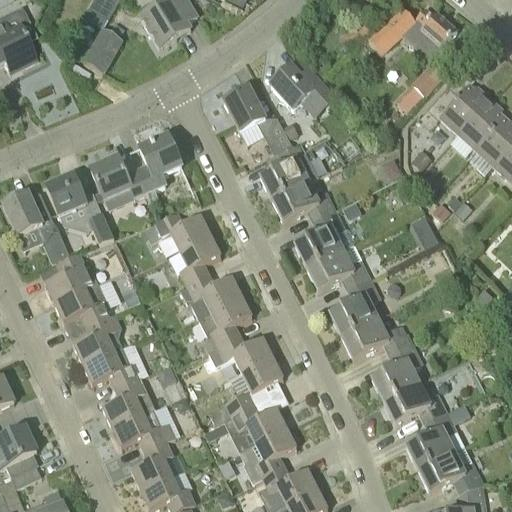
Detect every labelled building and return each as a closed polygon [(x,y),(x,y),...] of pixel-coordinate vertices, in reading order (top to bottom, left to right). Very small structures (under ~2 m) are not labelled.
[(95,0),(89,13),(108,24),(122,0),(95,0)] [(183,0),(179,0),(141,24),(160,55),(191,35),(187,29),(197,22),(183,0)] [(398,14),(362,45),(376,61),(400,40),(431,68),(442,56),(456,38),(436,20),(434,22),(425,15),(412,30),(398,14)] [(3,26),(0,27),(0,68),(4,67),(10,79),(35,66),(18,32),(8,36),(3,26)] [(360,30),(339,49),(347,57),(368,38),(360,30)] [(102,38),(84,69),(104,80),(121,49),(102,38)] [(413,91),(397,108),(408,118),(423,101),(425,103),(444,83),(431,70),(412,90),(413,91)] [(291,72),(271,91),(295,117),(302,111),(308,118),(320,107),(326,114),(336,105),(315,83),(308,90),(291,72)] [(469,91),(439,124),(457,140),(490,105),(477,93),(474,96),(469,91)] [(249,95),(224,108),(240,139),(259,129),(275,161),(292,151),(277,124),(265,125),(249,95)] [(490,105),(457,140),(475,157),(505,124),(500,120),(503,116),(490,105)] [(505,124),(475,157),(493,173),(511,152),(511,126),(510,128),(505,124)] [(147,171),(137,176),(147,200),(154,214),(162,211),(156,198),(167,193),(163,182),(181,174),(168,143),(140,155),(147,171)] [(281,172),(260,183),(272,206),(309,187),(318,183),(310,168),(300,148),(293,152),(292,151),(275,161),(281,172)] [(511,152),(493,173),(511,189),(511,188),(511,152)] [(420,155),(410,168),(420,177),(431,165),(420,155)] [(118,164),(91,176),(105,208),(130,197),(134,206),(147,200),(137,176),(125,181),(118,164)] [(73,182),(47,193),(61,224),(87,213),(73,182)] [(309,187),(272,206),(284,229),(306,218),(311,228),(336,215),(326,197),(316,202),(309,187)] [(28,200),(3,211),(18,244),(36,235),(52,271),(67,265),(49,225),(41,228),(28,200)] [(463,207),(454,217),(464,225),(472,215),(463,207)] [(437,209),(428,218),(439,228),(447,219),(437,209)] [(316,240),(295,251),(298,256),(307,274),(343,255),(336,241),(346,236),(336,215),(311,228),(316,240)] [(426,220),(413,227),(426,254),(440,247),(426,220)] [(103,221),(88,227),(99,252),(114,246),(103,221)] [(178,221),(144,235),(151,249),(169,240),(179,259),(211,243),(200,223),(184,231),(178,221)] [(211,243),(179,259),(187,275),(179,279),(186,293),(209,281),(204,271),(220,263),(221,264),(222,263),(219,257),(218,257),(211,243)] [(343,255),(307,274),(319,297),(340,287),(345,297),(370,284),(352,250),(343,255)] [(442,251),(423,261),(432,276),(451,266),(442,251)] [(46,289),(45,289),(55,311),(97,292),(90,277),(88,278),(80,260),(56,271),(62,283),(46,290),(46,289)] [(186,293),(180,296),(188,311),(190,310),(198,325),(241,303),(231,283),(230,284),(230,285),(215,293),(209,281),(186,293)] [(351,308),(330,320),(341,342),(378,323),(371,309),(380,304),(370,284),(345,297),(351,308)] [(97,292),(55,311),(64,331),(65,331),(65,330),(81,323),(86,335),(110,324),(107,318),(111,316),(99,291),(97,292)] [(137,297),(125,301),(130,313),(141,308),(137,297)] [(241,303),(198,325),(210,347),(203,351),(208,360),(240,343),(240,342),(234,332),(250,324),(251,325),(252,325),(241,303)] [(76,350),(75,351),(85,372),(115,358),(108,342),(122,335),(115,321),(110,324),(86,335),(91,345),(76,351),(76,350)] [(378,323),(341,342),(354,366),(383,351),(388,362),(413,349),(412,349),(403,330),(386,339),(378,323)] [(240,343),(208,360),(216,374),(233,365),(241,381),(272,365),(262,345),(261,345),(261,346),(245,354),(240,343)] [(393,373),(372,384),(383,407),(420,388),(413,374),(422,369),(426,368),(416,347),(412,349),(413,349),(388,362),(393,373)] [(115,358),(85,372),(94,393),(95,392),(95,391),(110,385),(115,397),(138,386),(123,355),(115,358)] [(272,365),(241,381),(251,401),(281,385),(282,386),(283,386),(272,365)] [(0,415),(14,409),(3,385),(0,386),(0,415)] [(104,413),(102,414),(112,435),(151,417),(155,416),(145,394),(142,395),(138,386),(115,397),(120,407),(104,414),(104,413)] [(420,388),(383,407),(395,431),(418,420),(422,430),(447,418),(438,399),(428,404),(420,388)] [(247,401),(225,413),(231,425),(254,412),(247,401)] [(151,417),(112,435),(122,456),(123,455),(123,454),(139,447),(143,458),(167,448),(174,444),(179,442),(165,411),(155,416),(151,417)] [(427,442),(406,452),(418,476),(455,457),(448,443),(458,437),(454,430),(469,422),(463,411),(447,418),(422,430),(427,442)] [(231,425),(225,428),(241,458),(286,435),(276,415),(274,416),(275,417),(260,424),(254,412),(231,425)] [(0,444),(0,474),(6,472),(11,483),(36,472),(37,471),(32,460),(36,458),(26,435),(1,446),(0,444)] [(286,435),(241,458),(246,469),(245,474),(253,491),(254,490),(262,486),(285,475),(279,465),(295,456),(295,457),(296,457),(286,435)] [(132,476),(131,476),(141,498),(173,483),(166,466),(174,462),(167,448),(143,458),(148,470),(133,477),(132,476)] [(455,457),(418,476),(430,499),(452,489),(459,502),(483,490),(483,491),(484,490),(465,452),(455,457)] [(36,472),(11,483),(12,486),(16,495),(41,483),(36,472)] [(262,486),(254,490),(265,511),(287,511),(317,497),(307,476),(305,477),(306,478),(290,486),(285,475),(262,486)] [(173,483),(141,498),(147,511),(161,511),(168,509),(168,511),(190,511),(195,510),(188,496),(180,499),(173,483)] [(0,511),(22,511),(16,495),(12,486),(0,490),(0,496),(2,501),(0,501),(0,511)] [(457,511),(486,511),(483,491),(483,490),(459,502),(456,503),(457,511)] [(324,511),(317,497),(287,511),(324,511)] [(46,509),(38,511),(63,511),(58,498),(44,504),(46,509)]
